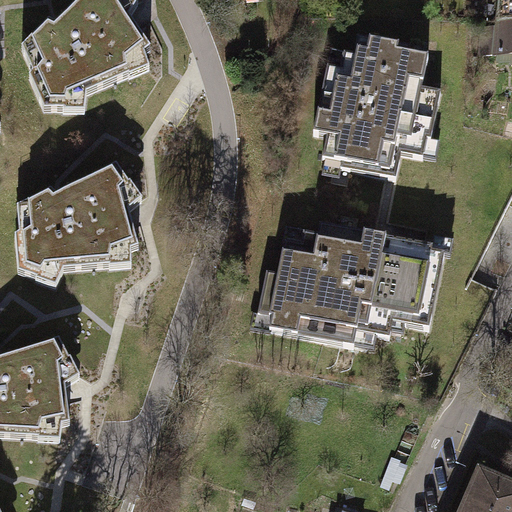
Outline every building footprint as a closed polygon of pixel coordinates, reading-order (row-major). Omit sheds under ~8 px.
[(118,0),(83,0),(56,26),(55,27),(49,24),(22,50),(33,75),(29,79),(44,113),(65,113),(65,106),(130,78),(128,69),(150,51),(138,33),(135,29),(117,2),(118,0)] [(232,0),(249,49),(269,48),(269,40),(280,37),(278,0),(232,0)] [(511,0),(498,0),(495,24),(511,23),(511,0)] [(511,23),(495,24),(496,56),(510,56),(511,66),(511,65),(511,23)] [(411,50),(358,39),(354,57),(344,55),(341,71),(328,68),(313,136),(327,139),(323,161),(342,164),(341,171),(390,181),(396,182),(401,157),(423,161),(427,142),(431,143),(441,95),(422,91),(429,59),(410,56),(411,50)] [(129,187),(116,168),(56,197),(51,192),(17,208),(20,235),(15,238),(18,275),(37,281),(40,275),(110,269),(112,260),(139,250),(132,224),(123,193),(129,187)] [(379,239),(320,227),(318,238),(304,235),(302,247),(285,243),(279,277),(267,274),(258,317),(273,320),(270,333),(354,351),(357,335),(390,342),(393,325),(393,323),(371,318),(386,240),(379,239)] [(433,250),(386,240),(371,318),(393,323),(393,325),(430,332),(443,265),(445,258),(432,255),(433,250)] [(69,363),(59,342),(1,360),(0,360),(0,438),(39,441),(42,432),(70,426),(66,395),(63,367),(69,363)] [(511,511),(511,486),(481,473),(471,493),(475,497),(467,511),(511,511)]
